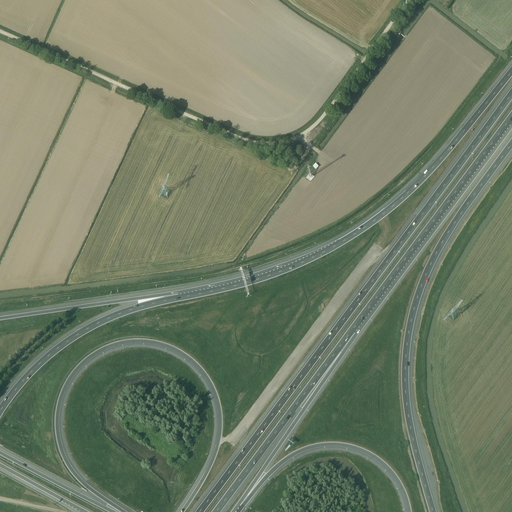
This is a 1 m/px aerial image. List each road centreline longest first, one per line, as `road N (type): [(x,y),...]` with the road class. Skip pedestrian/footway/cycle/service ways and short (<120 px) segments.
road 1 (motorway): [(511,93),(199,511)]
road 2 (unclassified): [(410,0),(321,120),(271,143),(240,139),(0,32)]
road 3 (motorway): [(124,511),(67,464),(57,409),(68,380),(91,355),(140,341),(188,357),(217,399),(216,449),(182,511)]
road 4 (motorway): [(511,70),(412,189),(359,230),(274,274),(179,297)]
road 5 (motorway): [(433,511),(405,392),(409,328),(436,252),(511,143)]
road 6 (track): [(393,252),(367,261),(233,436),(218,442)]
road 7 (motorway): [(357,322),(511,115)]
road 8 (motorway): [(216,511),(357,322)]
road 9 (motorway): [(238,504),(295,453),(341,444),(387,466),(409,511)]
road 10 (motorway): [(238,504),(357,322)]
road 11 (motorway): [(179,297),(114,315),(64,343),(0,410)]
road 12 (motorway): [(179,297),(0,318)]
road 13 (motorway): [(112,511),(0,452)]
